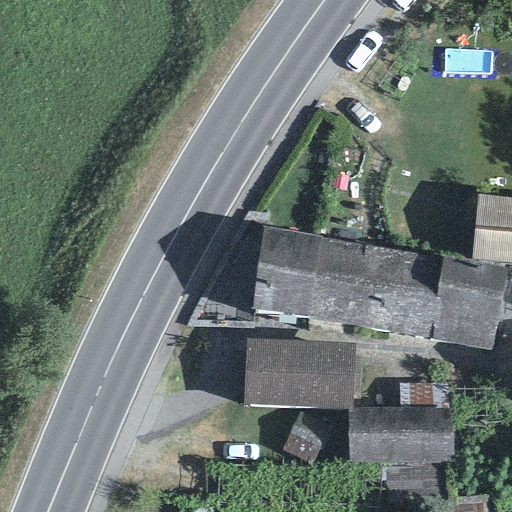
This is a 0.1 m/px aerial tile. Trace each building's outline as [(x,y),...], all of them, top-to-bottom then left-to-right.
[(511,198),(478,195),(472,259),(511,262),(511,198)] [(427,338),(442,258),(262,226),(249,309),(427,338)] [(504,268),(442,258),(427,338),(490,352),(504,268)] [(354,345),(245,340),(243,405),(346,409),(351,409),(354,345)] [(351,409),(346,409),(347,462),(452,460),(451,407),(351,409)]
